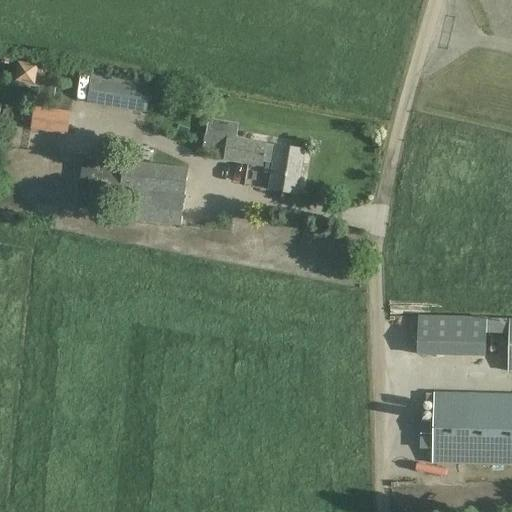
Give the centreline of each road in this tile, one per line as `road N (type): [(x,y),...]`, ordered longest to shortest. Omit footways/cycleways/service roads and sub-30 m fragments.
road 1 (track): [(436,0),(376,240),(384,511)]
road 2 (unknown): [(25,131),(142,145),(252,194),(379,219)]
